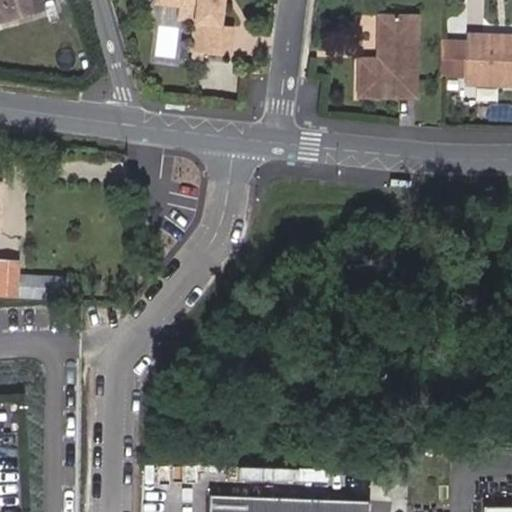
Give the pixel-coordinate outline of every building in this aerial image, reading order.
[(0,0),(0,16),(39,7),(37,0),(0,0)] [(217,2),(217,0),(154,0),(154,1),(183,4),(197,6),(195,20),(192,49),(230,54),(234,25),(221,24),(223,3),(217,2)] [(181,18),(195,20),(197,6),(183,4),(181,18)] [(385,51),(385,60),(377,60),(358,60),(359,96),(414,96),(414,17),(377,17),(377,51),(385,51)] [(511,82),(511,31),(503,32),(503,40),(487,40),(487,32),(465,32),(465,41),(465,73),(465,82),(511,82)] [(503,32),(487,32),(487,40),(503,40),(503,32)] [(440,73),(465,73),(465,41),(440,41),(440,73)] [(0,261),(0,296),(64,300),(65,279),(17,276),(18,263),(0,261)] [(366,511),(367,500),(207,495),(206,511),(366,511)] [(511,511),(511,500),(490,499),(489,511),(511,511)]
